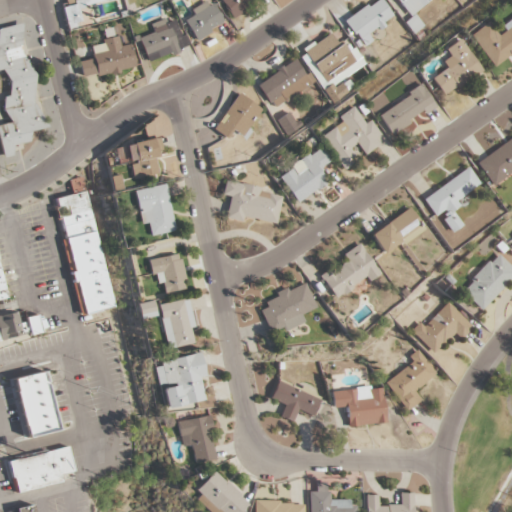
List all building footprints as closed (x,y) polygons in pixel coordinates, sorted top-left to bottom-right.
[(88,5),(111,0),(63,0),(65,6),(61,7),(65,29),(92,23),(88,5)] [(211,0),(191,11),(193,15),(184,21),(194,40),(224,24),(211,0)] [(220,0),(231,17),(257,0),(220,0)] [(393,16),(381,0),(374,0),(344,21),(362,48),(372,41),(368,35),(383,25),(382,23),(393,16)] [(147,62),(189,47),(185,36),(181,38),(174,20),(166,23),(165,19),(150,25),(153,33),(138,39),(147,62)] [(493,67),(511,53),(511,20),(496,32),(488,22),(470,35),(493,67)] [(0,125),(0,149),(2,158),(13,155),(11,146),(31,141),(29,132),(43,129),(19,25),(0,28),(0,70),(4,70),(10,96),(1,98),(7,123),(0,125)] [(362,68),(336,29),(303,51),(310,62),(305,65),(321,88),(331,104),(354,88),(347,78),(362,68)] [(134,70),(131,45),(119,46),(118,36),(113,37),(112,30),(102,31),(104,44),(90,46),(92,60),(78,62),(80,77),(134,70)] [(430,78),(442,97),(482,71),(461,39),(445,49),(449,57),(442,62),(446,68),(430,78)] [(377,114),(390,135),(424,114),(424,115),(435,107),(422,86),(377,114)] [(231,130),(243,137),(260,108),(236,93),(213,131),(226,139),(231,130)] [(321,136),(343,170),(357,161),(349,149),(356,144),(364,155),(383,142),(369,121),(364,124),(353,107),(337,117),(341,122),(321,136)] [(276,120),(285,136),(299,128),(290,112),(276,120)] [(123,145),(127,162),(134,160),(137,178),(157,174),(153,152),(161,151),(158,138),(123,145)] [(511,138),(475,161),(490,185),(511,171),(511,138)] [(113,149),(117,161),(126,159),(122,146),(113,149)] [(295,204),(327,183),(318,170),(330,162),(320,147),(299,161),(304,169),(295,175),(291,168),(278,177),(295,204)] [(421,199),(434,219),(438,216),(449,233),(460,226),(451,212),(459,207),(455,200),(479,185),(469,168),(421,199)] [(114,308),(85,177),(69,180),(72,194),(53,199),(78,316),(114,308)] [(281,197),(259,192),(260,188),(224,181),(221,195),(229,197),(224,218),(241,222),(242,217),(275,224),(281,197)] [(130,191),(138,225),(144,223),(147,237),(173,231),(163,184),(130,191)] [(423,229),(409,208),(370,235),(384,255),(423,229)] [(342,254),(346,261),(320,276),(332,299),(367,279),(368,281),(378,275),(360,244),(342,254)] [(161,294),(183,289),(176,254),(144,261),(147,276),(152,275),(154,284),(158,283),(161,294)] [(459,292),(478,311),(511,278),(511,268),(498,254),(459,292)] [(304,323),(301,315),(316,309),(305,282),(275,294),(276,298),(264,302),(266,308),(259,310),(270,336),(304,323)] [(163,350),(190,344),(187,329),(191,328),(185,299),(154,305),(163,350)] [(136,319),(152,317),(150,302),(134,304),(136,319)] [(418,323),(409,331),(431,354),(453,333),(459,340),(472,328),(448,303),(423,327),(418,323)] [(22,319),(21,311),(0,315),(0,340),(40,332),(37,316),(22,319)] [(384,383),(405,411),(420,400),(413,391),(436,375),(418,350),(409,357),(413,362),(384,383)] [(204,377),(199,354),(151,364),(155,385),(158,384),(163,410),(202,402),(198,378),(204,377)] [(13,379),(26,439),(58,432),(45,372),(13,379)] [(319,400),(311,397),(314,391),(301,385),(300,389),(278,380),(270,399),(284,405),(279,417),(292,422),(297,410),(312,417),(319,400)] [(385,423),(381,387),(331,392),(333,409),(345,407),(347,427),(385,423)] [(175,421),(178,447),(188,446),(191,463),(213,460),(208,417),(175,421)] [(14,494),(63,481),(61,471),(71,468),(65,444),(5,461),(14,494)] [(205,511),(236,511),(244,503),(210,471),(188,495),(205,511)] [(305,511),(350,511),(351,500),(326,500),(326,483),(314,482),(314,492),(306,492),(305,511)] [(410,511),(411,493),(397,493),(397,506),(375,506),(375,496),(364,496),(363,511),(410,511)] [(299,511),(300,503),(251,502),(250,511),(299,511)]
